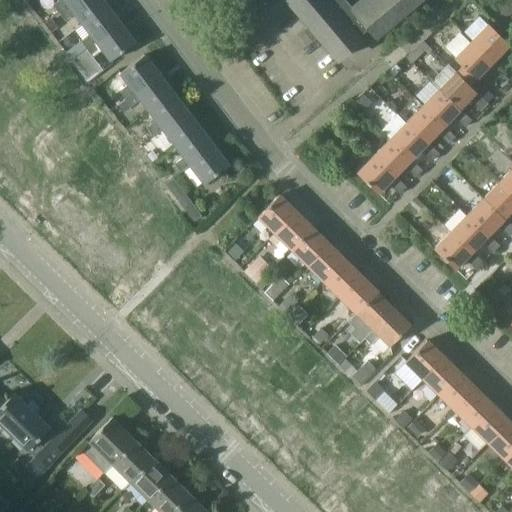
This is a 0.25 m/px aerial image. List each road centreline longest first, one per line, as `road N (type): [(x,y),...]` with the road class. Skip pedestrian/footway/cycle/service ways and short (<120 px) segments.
road 1 (unclassified): [(151,0),(261,147),(511,396)]
road 2 (residential): [(283,511),(102,334)]
road 3 (unclassified): [(102,334),(0,232)]
